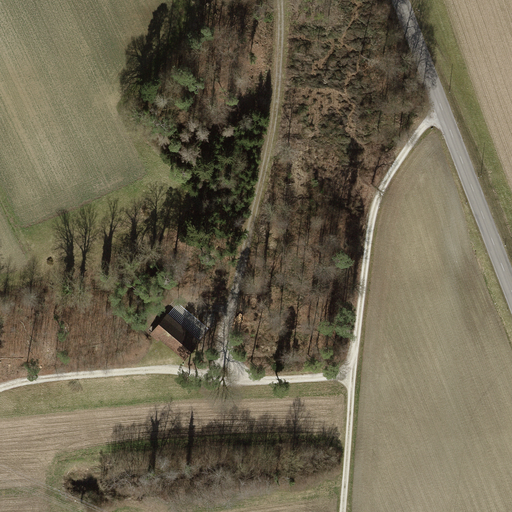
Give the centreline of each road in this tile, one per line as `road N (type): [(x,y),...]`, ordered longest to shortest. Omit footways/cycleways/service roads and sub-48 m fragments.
road 1 (track): [(443,109),(427,120),(376,200),(343,511)]
road 2 (track): [(0,387),(110,371),(281,381),(352,374)]
road 3 (track): [(221,337),(221,309),(262,183),(282,0)]
road 4 (tertiary): [(400,0),(511,291)]
road 5 (track): [(281,381),(245,372),(221,337),(180,305)]
